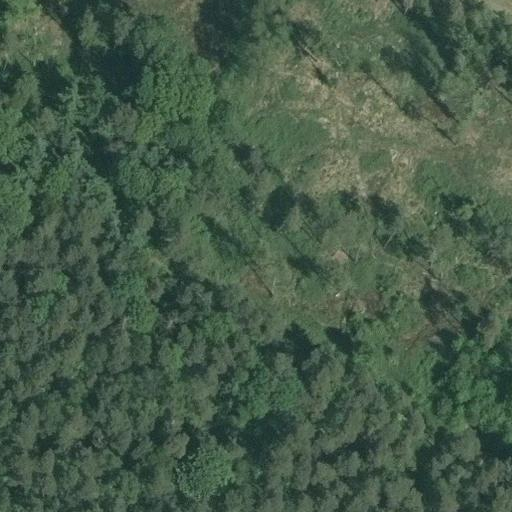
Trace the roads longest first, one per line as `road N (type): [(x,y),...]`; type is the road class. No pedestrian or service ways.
road 1 (track): [(511,465),(179,296)]
road 2 (track): [(170,511),(179,296)]
road 3 (track): [(179,296),(0,227)]
